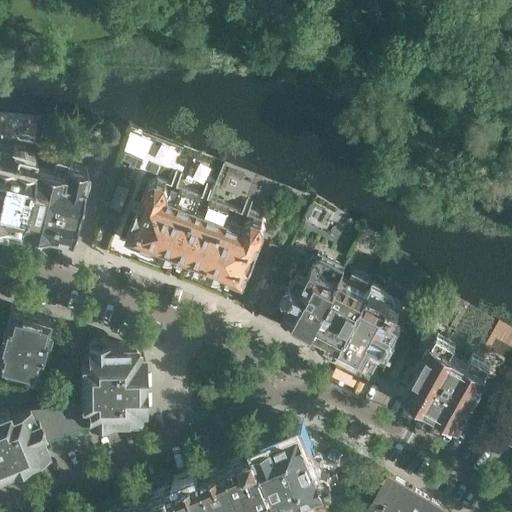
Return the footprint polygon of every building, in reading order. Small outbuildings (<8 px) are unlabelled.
[(0,219),(19,224),(35,160),(36,154),(0,145),(0,219)] [(82,195),(80,195),(84,182),(87,180),(88,173),(87,169),(87,166),(67,161),(68,157),(54,153),(53,158),(36,154),(35,160),(19,224),(51,232),(55,235),(61,237),(67,235),(70,236),(71,236),(71,235),(79,200),(81,200),(82,195)] [(244,280),(265,227),(262,217),(158,176),(149,181),(128,234),(158,246),(160,252),(170,256),(175,253),(206,265),(208,271),(218,275),(223,272),(244,280)] [(341,342),(372,279),(373,279),(354,269),(350,276),(341,272),(345,265),(319,251),(315,256),(314,256),(312,256),(311,256),(310,257),(303,271),(298,269),(293,278),(292,278),(290,279),(289,279),(288,280),(288,281),(287,281),(287,282),(287,283),(287,284),(287,286),(273,278),(260,304),(274,311),(277,306),(284,311),(283,312),(341,342)] [(395,319),(391,317),(387,315),(398,293),(372,279),(341,342),(368,356),(376,340),(379,342),(380,339),(382,340),(383,341),(385,341),(387,341),(388,340),(389,340),(390,339),(391,338),(391,337),(392,336),(392,334),(392,333),(392,332),(391,331),(391,330),(390,329),(395,319)] [(0,359),(35,369),(49,317),(49,316),(10,306),(0,343),(0,359)] [(433,404),(460,356),(464,348),(438,334),(434,341),(432,341),(406,389),(433,404)] [(143,407),(143,359),(143,350),(139,350),(138,347),(124,342),(107,342),(107,340),(103,335),(92,335),(88,340),(88,359),(80,359),(81,398),(81,399),(88,399),(88,418),(94,423),(104,423),(108,418),(108,416),(124,416),(139,410),(139,407),(143,407)] [(460,419),(487,371),(486,371),(490,363),(474,354),(469,361),(460,356),(433,404),(460,419)] [(88,418),(88,399),(81,399),(81,398),(29,403),(43,438),(88,418)] [(43,438),(29,403),(10,411),(7,405),(0,407),(0,467),(47,448),(43,438)] [(332,481),(329,472),(322,469),(322,470),(319,462),(312,465),(299,430),(255,449),(281,511),(291,511),(303,507),(300,499),(330,487),(332,481)] [(281,511),(255,449),(255,448),(227,460),(249,511),(281,511)] [(249,511),(227,460),(201,471),(218,511),(249,511)] [(218,511),(201,471),(176,482),(188,511),(218,511)] [(366,511),(391,511),(408,484),(388,471),(364,511),(366,511)] [(188,511),(176,482),(175,481),(149,492),(149,493),(157,511),(188,511)] [(419,511),(429,496),(408,484),(391,511),(419,511)] [(157,511),(149,493),(123,504),(126,511),(157,511)] [(447,511),(449,509),(429,496),(419,511),(447,511)]
